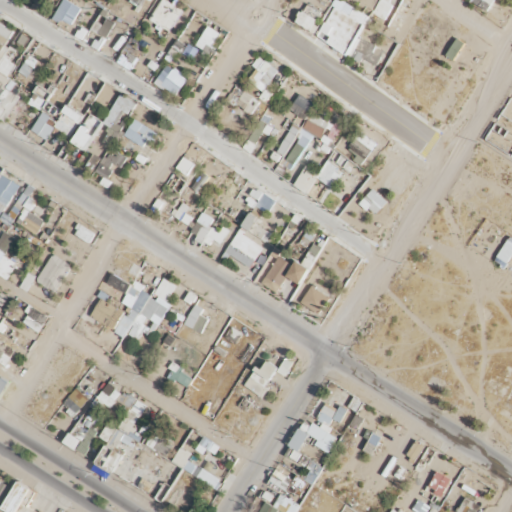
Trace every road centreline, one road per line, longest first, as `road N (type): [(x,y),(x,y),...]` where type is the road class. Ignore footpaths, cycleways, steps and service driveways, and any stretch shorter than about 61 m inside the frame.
road 1 (residential): [(3,424),(258,0)]
road 2 (secondary): [(139,511),(0,422)]
